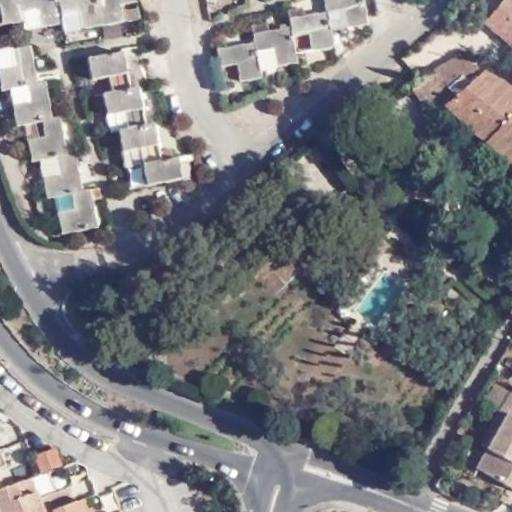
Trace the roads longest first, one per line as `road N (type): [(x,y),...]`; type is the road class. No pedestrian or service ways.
road 1 (tertiary): [(284,463),(102,372),(49,320),(0,224)]
road 2 (tertiary): [(0,332),(51,386),(152,438),(284,463)]
road 3 (residential): [(511,323),(407,503)]
road 4 (residential): [(284,463),(407,503)]
